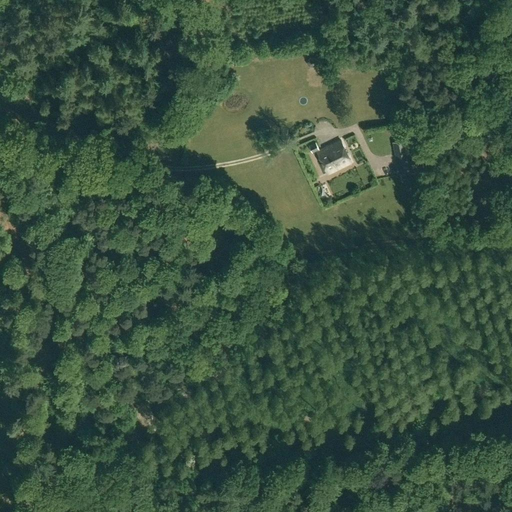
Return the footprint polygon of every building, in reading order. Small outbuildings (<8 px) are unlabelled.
[(308,64),(310,66),(316,66),(318,64),(318,61),(316,58),(310,58),(308,60),(308,64)] [(318,78),(326,77),(325,69),(317,70),(318,78)] [(328,95),(330,87),(320,85),(318,93),(328,95)] [(353,162),(343,140),(319,151),(329,173),(353,162)] [(320,149),(316,142),(310,145),(313,152),(320,149)] [(414,171),(410,150),(395,153),(400,174),(414,171)]
